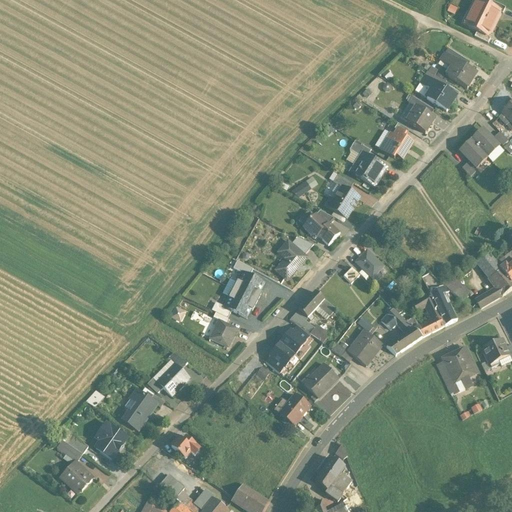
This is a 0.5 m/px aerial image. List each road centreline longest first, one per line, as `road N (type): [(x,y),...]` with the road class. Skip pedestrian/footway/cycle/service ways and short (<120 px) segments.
road 1 (track): [(0,484),(143,337),(299,144),(443,0)]
road 2 (residential): [(95,511),(477,108),(511,61)]
road 3 (residential): [(274,511),(321,441),(385,375),(511,300)]
road 4 (track): [(381,0),(510,63)]
road 5 (track): [(487,286),(411,178)]
